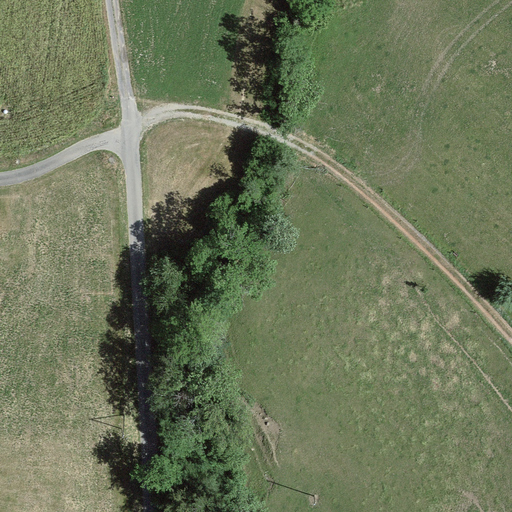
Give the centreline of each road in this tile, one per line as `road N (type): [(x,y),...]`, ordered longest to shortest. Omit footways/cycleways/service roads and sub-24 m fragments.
road 1 (track): [(0,176),(122,126),(224,113),(340,171),(471,283),(511,334)]
road 2 (track): [(102,0),(134,198),(148,511)]
